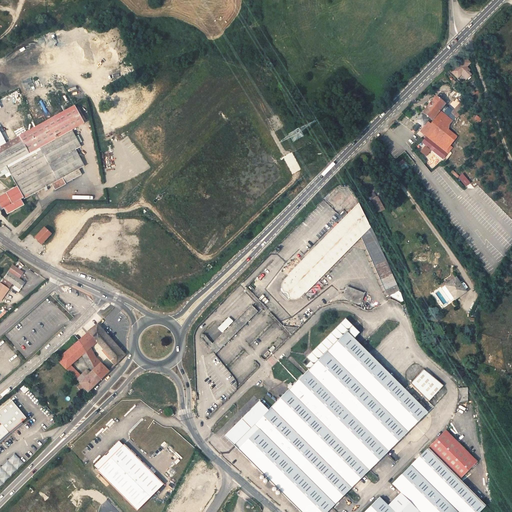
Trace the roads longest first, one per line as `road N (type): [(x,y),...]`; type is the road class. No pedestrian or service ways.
road 1 (unclassified): [(352,511),(451,400),(450,383),(421,359),(397,314),(335,306),(321,313),(201,429)]
road 2 (unclassified): [(201,429),(201,326),(325,204)]
road 3 (primary): [(177,336),(327,174)]
road 4 (primary): [(327,174),(165,322)]
road 5 (primary): [(327,174),(470,30)]
road 6 (unclassified): [(107,295),(0,391)]
road 7 (unknown): [(378,123),(467,232)]
road 8 (primary): [(58,444),(148,363)]
